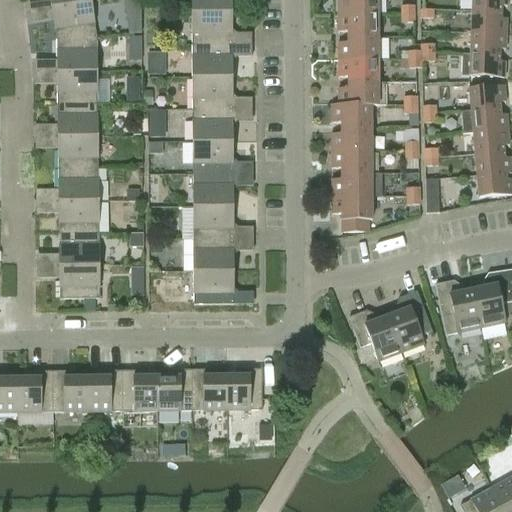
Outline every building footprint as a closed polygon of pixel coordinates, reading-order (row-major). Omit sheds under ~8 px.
[(49,0),(51,10),(91,4),(90,0),(49,0)] [(122,0),(124,12),(140,10),(139,0),(122,0)] [(160,0),(149,0),(149,11),(160,11),(160,0)] [(190,0),(191,21),(231,21),(230,0),(190,0)] [(337,0),(337,16),(377,15),(377,0),(337,0)] [(471,0),(471,13),(500,14),(501,7),(507,8),(506,0),(471,0)] [(56,39),(96,38),(91,4),(51,10),(56,39)] [(413,6),(401,7),(401,15),(414,15),(413,6)] [(432,11),(420,11),(420,20),(433,20),(432,11)] [(470,34),(505,36),(506,20),(500,20),(500,14),(471,13),(470,34)] [(347,38),(378,38),(377,15),(337,16),(338,33),(347,33),(347,38)] [(401,24),(414,24),(414,15),(401,15),(401,24)] [(191,53),(231,53),(231,21),(191,21),(191,53)] [(147,25),(147,45),(161,45),(161,25),(147,25)] [(505,36),(470,34),(469,55),(469,56),(498,57),(499,51),(505,51),(505,36)] [(140,36),(127,36),(127,48),(140,48),(140,36)] [(56,71),(96,71),(96,38),(56,39),(56,41),(56,71)] [(338,61),(378,61),(378,38),(347,38),(347,44),(338,44),(338,61)] [(421,46),(421,52),(421,55),(434,54),(433,46),(421,46)] [(421,52),(408,52),(408,61),(421,61),(421,55),(421,52)] [(149,76),(165,76),(165,53),(149,53),(149,76)] [(191,84),(231,84),(231,53),(191,53),(191,84)] [(421,63),(434,63),(434,54),(421,55),(421,61),(421,63)] [(498,63),(498,57),(469,56),(469,55),(462,55),(461,78),(504,80),(504,64),(498,63)] [(378,61),(338,61),(338,78),(348,78),(348,84),(378,84),(378,61)] [(421,69),(421,63),(421,61),(408,61),(408,70),(421,69)] [(57,104),(97,104),(96,71),(56,71),(57,104)] [(192,116),(232,116),(231,84),(191,84),(192,116)] [(385,107),(385,84),(378,84),(348,84),(348,90),(338,90),(338,106),(338,107),(371,107),(378,107),(385,107)] [(470,113),(499,110),(499,104),(505,103),(503,87),(468,91),(470,113)] [(127,102),(140,102),(140,91),(127,91),(127,102)] [(143,91),(144,106),(152,106),(152,91),(143,91)] [(416,98),(403,98),(404,107),(416,106),(416,98)] [(57,137),(97,136),(97,104),(57,104),(57,137)] [(341,130),(371,130),(371,107),(338,107),(338,106),(331,106),(331,124),(341,124),(341,130)] [(404,115),(417,115),(416,106),(404,107),(404,115)] [(435,107),(422,108),(423,116),(435,116),(435,107)] [(147,110),(147,136),(165,137),(166,111),(147,110)] [(472,134),(507,131),(506,116),(500,117),(499,110),(470,113),(472,134)] [(192,148),(232,147),(232,116),(192,116),(192,148)] [(423,125),(436,124),(435,116),(423,116),(423,125)] [(331,153),(371,152),(371,130),(341,130),(341,135),(331,136),(331,153)] [(474,156),(503,153),(502,147),(508,146),(507,131),(472,134),(474,156)] [(97,136),(57,137),(57,169),(97,169),(97,136)] [(417,143),(405,144),(405,152),(418,152),(417,143)] [(192,179),(232,179),(232,147),(192,148),(192,179)] [(436,151),(424,151),(424,160),(437,159),(436,151)] [(341,175),(371,175),(371,152),(331,153),(331,170),(341,170),(341,175)] [(405,161),(418,160),(418,152),(405,152),(405,161)] [(476,177),(505,175),(511,175),(510,159),(504,160),(503,153),(474,156),(476,177)] [(424,168),(437,168),(437,159),(424,160),(424,168)] [(58,202),(98,202),(97,169),(57,169),(58,202)] [(331,198),(371,198),(371,175),(341,175),(341,181),(331,181),(331,198)] [(505,175),(476,177),(478,200),(511,196),(511,187),(511,181),(505,181),(505,175)] [(192,211),(232,211),(232,179),(192,179),(192,211)] [(437,181),(425,181),(425,206),(438,206),(437,181)] [(419,189),(406,189),(406,198),(419,197),(419,189)] [(139,190),(127,190),(127,202),(139,202),(139,190)] [(406,206),(419,206),(419,197),(406,198),(406,206)] [(367,234),(367,222),(371,222),(371,198),(331,198),(331,215),(341,215),(341,234),(367,234)] [(58,235),(98,234),(98,202),(58,202),(58,235)] [(192,242),(232,242),(232,211),(192,211),(192,242)] [(58,267),(98,267),(98,234),(58,235),(58,267)] [(142,235),(128,235),(129,248),(142,248),(142,235)] [(148,253),(161,253),(161,241),(148,241),(148,253)] [(193,274),(233,274),(232,242),(192,242),(193,274)] [(98,267),(58,267),(59,301),(83,301),(95,300),(99,300),(98,267)] [(142,267),(130,267),(130,282),(143,282),(142,267)] [(473,291),(481,330),(505,324),(501,305),(511,304),(506,272),(487,275),(490,288),(473,291)] [(233,274),(193,274),(193,306),(233,306),(233,274)] [(445,337),(457,335),(481,330),(473,291),(455,295),(453,282),(434,286),(441,318),(445,337)] [(431,332),(427,324),(416,293),(398,300),(403,312),(387,318),(400,354),(423,346),(420,337),(431,332)] [(95,300),(83,301),(83,313),(95,313),(95,300)] [(400,354),(387,318),(370,324),(366,312),(348,318),(359,349),(370,345),(377,363),(400,354)] [(441,387),(451,381),(445,370),(435,377),(441,387)] [(190,372),(191,413),(226,412),(225,377),(217,377),(210,371),(190,372)] [(234,377),(225,377),(226,412),(272,412),(272,371),(240,371),(234,377)] [(86,379),(86,414),(121,413),(121,372),(101,372),(95,379),(86,379)] [(121,372),(121,413),(156,413),(156,378),(147,378),(141,372),(121,372)] [(156,378),(156,413),(191,413),(190,372),(170,372),(165,378),(156,378)] [(2,373),(0,373),(0,414),(17,415),(17,379),(8,379),(2,373)] [(17,379),(17,415),(52,414),(51,373),(31,373),(25,379),(17,379)] [(51,373),(52,414),(86,414),(86,379),(77,379),(71,373),(51,373)] [(161,447),(162,458),(172,458),(172,447),(161,447)] [(449,498),(466,488),(458,475),(441,485),(449,498)] [(511,511),(511,478),(490,490),(502,511),(511,511)] [(459,507),(461,511),(502,511),(490,490),(459,507)]
